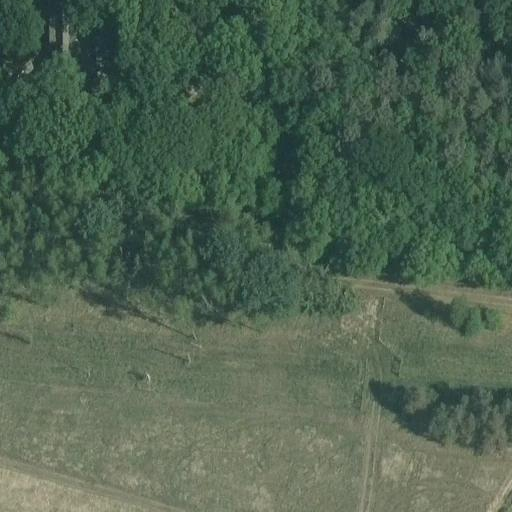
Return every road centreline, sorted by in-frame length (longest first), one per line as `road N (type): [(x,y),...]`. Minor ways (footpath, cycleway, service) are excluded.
road 1 (unclassified): [(295,193),(0,158)]
road 2 (unclassified): [(295,193),(511,218)]
road 3 (unclassified): [(295,193),(236,0)]
